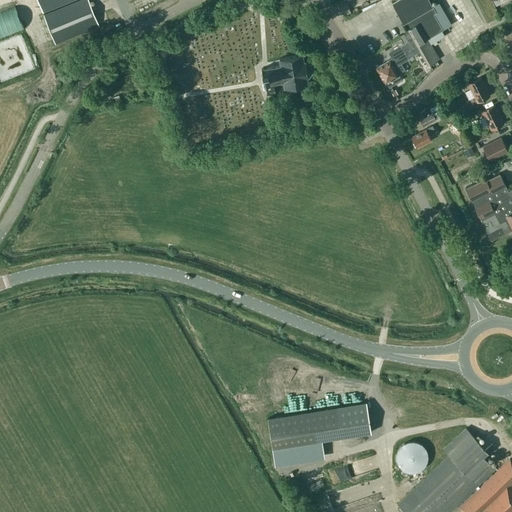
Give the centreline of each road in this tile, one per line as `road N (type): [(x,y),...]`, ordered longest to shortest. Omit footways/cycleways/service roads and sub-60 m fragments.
road 1 (secondary): [(0,282),(59,267),(148,268),(402,354)]
road 2 (unclassified): [(0,231),(90,72),(138,29),(194,0)]
road 3 (unclassified): [(483,323),(380,116)]
road 4 (residential): [(380,116),(479,57),(496,64),(511,95)]
road 5 (unclassified): [(380,116),(310,0)]
